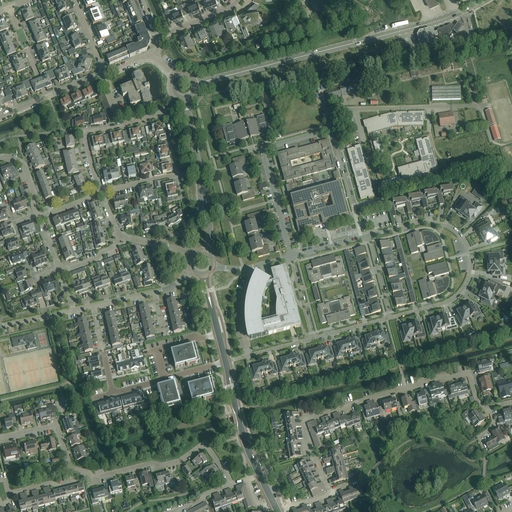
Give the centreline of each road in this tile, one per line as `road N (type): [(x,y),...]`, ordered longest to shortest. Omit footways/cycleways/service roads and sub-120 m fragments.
road 1 (tertiary): [(193,83),(466,8)]
road 2 (residential): [(232,484),(205,443),(171,463),(90,475),(70,466),(56,424)]
road 3 (residential): [(368,236),(427,223),(456,233),(468,253),(467,280),(451,299),(389,316)]
road 4 (residential): [(301,418),(469,373),(477,400),(490,406)]
road 5 (unclassified): [(330,130),(330,109),(475,105),(490,140)]
road 6 (residential): [(290,256),(261,148),(330,130)]
road 7 (residential): [(101,192),(85,131),(167,114)]
